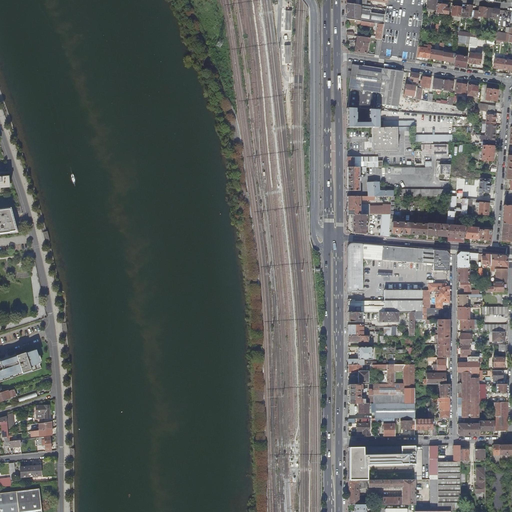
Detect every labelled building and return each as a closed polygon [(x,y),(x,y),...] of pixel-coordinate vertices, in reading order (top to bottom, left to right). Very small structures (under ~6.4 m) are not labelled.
[(437,2),(427,1),(426,10),(435,12),(436,5),(437,2)] [(442,3),(437,2),(436,5),(437,5),(436,14),(447,16),(448,11),(445,11),(446,7),(441,6),(442,3)] [(359,7),(346,5),(346,21),(348,21),(357,22),(368,23),(369,14),(370,8),(359,7)] [(461,11),(460,17),(470,19),(472,7),(467,6),(466,12),(461,11)] [(461,11),(461,9),(452,8),(450,17),(460,18),(460,17),(461,11)] [(474,12),(473,19),(477,20),(477,18),(485,19),(487,9),(479,8),(478,13),(474,12)] [(487,9),(485,19),(497,21),(499,11),(487,9)] [(368,23),(375,24),(376,25),(383,25),(384,16),(369,14),(368,23)] [(383,25),(376,25),(374,41),(376,41),(380,41),(383,25)] [(508,35),(509,29),(506,29),(505,35),(496,34),(494,42),(496,42),(500,43),(507,44),(508,35)] [(457,37),(457,38),(456,44),(469,46),(470,39),(465,38),(457,37)] [(357,38),(354,54),(364,55),(366,44),(369,42),(369,40),(358,38),(357,38)] [(469,46),(468,51),(475,52),(477,39),(476,39),(470,39),(469,46)] [(430,45),(430,48),(428,60),(440,62),(442,53),(442,52),(443,45),(439,44),(438,49),(440,49),(439,53),(433,51),(434,45),(430,45)] [(420,47),(418,46),(415,62),(418,63),(419,59),(428,60),(430,48),(427,47),(426,50),(420,48),(420,47)] [(442,53),(440,62),(453,64),(454,57),(454,56),(454,53),(455,52),(452,52),(452,55),(447,54),(442,53)] [(481,56),(470,55),(468,64),(480,66),(481,56)] [(454,57),(453,64),(452,67),(466,69),(468,59),(454,57)] [(493,70),(503,71),(504,61),(494,60),(493,70)] [(511,62),(504,61),(503,71),(511,72),(511,62)] [(402,73),(361,67),(361,68),(353,67),(347,110),(355,110),(368,111),(376,112),(377,105),(397,108),(402,73)] [(419,75),(410,74),(409,80),(413,80),(412,83),(417,84),(419,75)] [(432,90),(442,91),(443,82),(433,80),(432,90)] [(443,82),(442,91),(451,92),(452,83),(443,82)] [(466,86),(456,85),(455,94),(464,95),(466,86)] [(403,98),(404,98),(405,96),(413,97),(414,87),(404,86),(403,98)] [(468,86),(466,96),(476,97),(477,88),(473,87),(468,86)] [(497,92),(486,90),(484,102),(495,104),(497,92)] [(495,107),(478,105),(477,111),(478,112),(486,113),(494,114),(495,107)] [(346,129),(371,129),(377,129),(377,112),(376,112),(368,111),(368,116),(368,120),(369,120),(369,125),(354,125),(354,121),(355,121),(355,114),(355,110),(347,110),(346,110),(346,129)] [(481,123),(481,125),(485,126),(494,126),(495,117),(486,116),(485,124),(481,123)] [(485,136),(494,137),(494,126),(485,126),(485,133),(485,136)] [(396,152),(397,129),(383,129),(377,129),(371,129),(371,153),(396,152)] [(481,136),(480,139),(485,140),(484,143),(481,142),(481,146),(482,146),(493,147),(494,137),(485,136),(481,136)] [(447,145),(421,146),(420,156),(447,156),(447,145)] [(492,162),(493,147),(482,146),(481,161),(492,162)] [(365,169),(377,169),(377,159),(346,159),(346,169),(356,169),(356,166),(353,166),(353,164),(361,163),(360,169),(365,169)] [(449,177),(449,164),(436,164),(436,177),(449,177)] [(346,169),(346,193),(358,192),(358,182),(359,182),(359,178),(358,178),(358,173),(365,173),(365,169),(360,169),(356,169),(346,169)] [(490,181),(479,180),(478,197),(482,197),(488,197),(490,181)] [(382,198),(390,199),(392,199),(392,193),(378,193),(378,185),(367,185),(367,198),(374,198),(382,198)] [(368,216),(369,216),(369,207),(359,207),(359,201),(374,201),(374,198),(367,198),(346,198),(346,216),(349,216),(352,216),(366,216),(368,216)] [(488,205),(478,204),(477,215),(487,216),(488,205)] [(20,205),(0,208),(0,234),(28,230),(20,205)] [(445,238),(445,242),(463,244),(463,239),(464,228),(452,227),(453,213),(451,213),(451,207),(447,207),(447,213),(446,227),(445,238)] [(502,225),(511,225),(511,207),(503,207),(502,225)] [(351,235),(366,236),(366,216),(352,216),(351,235)] [(380,237),(388,238),(389,216),(381,216),(380,237)] [(391,235),(425,237),(426,225),(391,224),(391,235)] [(425,237),(445,238),(446,227),(426,225),(425,237)] [(511,225),(502,225),(501,241),(511,242),(511,232),(511,225)] [(463,239),(476,241),(478,231),(478,229),(464,228),(463,239)] [(476,241),(490,242),(491,231),(478,231),(476,241)] [(433,271),(448,271),(448,255),(446,252),(351,244),(349,245),(348,246),(347,248),(347,291),(362,291),(361,255),(433,260),(433,271)] [(478,263),(478,254),(459,253),(457,255),(457,269),(469,268),(469,265),(468,265),(468,259),(475,259),(475,263),(478,263)] [(490,265),(490,255),(486,255),(486,257),(482,257),(481,265),(483,265),(485,265),(490,265)] [(495,266),(507,267),(507,259),(504,256),(490,255),(490,265),(490,272),(494,272),(495,266)] [(457,269),(457,283),(459,283),(468,283),(469,268),(457,269)] [(503,282),(507,282),(507,269),(497,269),(496,278),(493,278),(493,281),(493,282),(503,282)] [(503,292),(503,282),(493,282),(493,287),(485,287),(485,292),(503,292)] [(468,283),(459,283),(459,289),(464,289),(463,292),(469,292),(469,285),(469,283),(468,283)] [(448,303),(448,288),(444,288),(444,285),(428,285),(428,291),(437,291),(437,308),(442,308),(442,305),(442,302),(448,303)] [(383,290),(383,301),(383,312),(398,312),(408,312),(414,312),(414,320),(420,321),(420,292),(383,290)] [(457,295),(457,308),(467,308),(467,295),(457,295)] [(383,301),(347,301),(347,312),(361,312),(378,312),(383,312),(383,301)] [(457,308),(457,320),(459,320),(469,320),(469,307),(467,308),(457,308)] [(361,312),(347,312),(347,322),(361,322),(361,312)] [(398,312),(383,312),(378,312),(379,321),(398,321),(398,312)] [(437,345),(448,345),(448,320),(437,320),(437,335),(437,343),(437,345)] [(473,323),(473,320),(469,320),(459,320),(460,329),(464,329),(465,329),(473,329),(473,323)] [(363,325),(347,325),(348,335),(363,336),(363,334),(363,325)] [(504,341),(504,332),(492,332),(492,341),(504,341)] [(460,345),(470,345),(474,345),(474,343),(471,343),(471,335),(460,335),(460,345)] [(507,357),(507,344),(499,345),(499,357),(494,357),(493,367),(504,367),(503,358),(507,357)] [(445,358),(448,358),(448,345),(437,345),(437,358),(439,358),(445,358)] [(460,358),(467,358),(470,358),(470,345),(460,345),(460,358)] [(357,360),(347,359),(348,365),(364,365),(364,359),(371,360),(371,347),(357,347),(357,360)] [(0,361),(0,382),(42,369),(36,349),(0,361)] [(457,364),(457,422),(478,421),(478,418),(478,412),(478,408),(479,403),(485,403),(485,384),(484,384),(479,384),(479,380),(479,377),(479,371),(479,362),(479,358),(470,358),(467,358),(467,364),(457,364)] [(437,371),(445,371),(445,361),(439,361),(437,361),(437,371)] [(348,369),(348,373),(358,373),(358,383),(368,383),(368,372),(366,372),(366,368),(368,368),(368,365),(366,365),(364,365),(348,365),(348,369)] [(373,396),(373,404),(374,404),(414,404),(414,403),(414,398),(414,394),(414,385),(414,375),(414,371),(414,365),(406,365),(387,365),(386,369),(387,371),(393,371),(404,371),(405,374),(404,384),(401,384),(394,384),(393,384),(387,384),(383,384),(373,384),(373,392),(373,396)] [(502,380),(502,371),(493,371),(493,380),(502,380)] [(439,384),(445,384),(445,374),(426,374),(426,380),(426,385),(429,384),(434,384),(439,384)] [(348,384),(348,404),(358,404),(365,404),(365,402),(365,396),(356,396),(356,393),(364,393),(364,388),(362,388),(362,389),(358,389),(358,384),(354,384),(348,384)] [(439,398),(449,398),(448,384),(445,384),(439,384),(439,391),(439,396),(439,398)] [(496,394),(507,394),(507,384),(496,384),(496,394)] [(0,401),(15,397),(13,391),(6,393),(6,392),(0,393),(0,401)] [(19,403),(37,398),(35,393),(17,399),(19,403)] [(440,411),(449,411),(449,398),(439,398),(437,398),(438,403),(439,402),(438,411),(440,411)] [(498,431),(507,431),(507,403),(494,403),(494,414),(494,418),(494,421),(494,431),(498,431)] [(365,404),(358,404),(358,413),(371,413),(371,404),(369,404),(365,404)] [(374,404),(374,418),(394,419),(398,419),(400,418),(415,418),(414,404),(374,404)] [(7,431),(7,428),(6,417),(2,418),(0,418),(0,422),(3,422),(4,433),(5,433),(5,437),(4,438),(4,445),(8,444),(8,442),(7,435),(7,433),(7,431)] [(362,431),(362,437),(368,437),(368,419),(355,419),(355,422),(356,422),(356,431),(362,431)] [(414,428),(415,430),(432,430),(432,429),(432,419),(415,419),(415,421),(414,428)] [(411,430),(411,428),(411,421),(400,421),(400,430),(411,430)] [(479,424),(479,432),(494,432),(494,431),(494,421),(478,421),(479,424)] [(36,431),(38,431),(51,429),(51,423),(38,424),(38,428),(36,429),(36,431)] [(384,424),(383,437),(395,436),(395,424),(384,424)] [(459,436),(479,436),(479,432),(479,424),(457,425),(457,433),(459,436)] [(49,437),(37,438),(37,446),(42,446),(42,447),(44,447),(45,452),(51,451),(49,437)] [(511,445),(493,446),(493,455),(505,455),(505,456),(507,456),(507,455),(511,455),(511,445)] [(415,465),(415,451),(415,446),(350,447),(348,448),(348,481),(367,480),(367,465),(415,465)] [(437,446),(429,446),(429,476),(437,476),(437,462),(437,450),(437,446)] [(460,450),(460,461),(462,461),(465,461),(465,464),(468,464),(468,450),(460,450)] [(475,461),(485,460),(485,450),(475,450),(475,461)] [(450,511),(460,511),(460,502),(460,482),(460,470),(460,466),(460,462),(454,462),(437,462),(437,476),(437,479),(437,485),(437,503),(437,511),(450,511)] [(31,477),(40,476),(39,465),(31,466),(31,477)] [(21,478),(31,477),(31,466),(21,467),(21,478)] [(485,492),(485,468),(477,468),(477,486),(475,486),(475,493),(479,493),(479,492),(485,492)] [(0,487),(10,486),(10,478),(0,479),(0,487)] [(379,505),(415,505),(415,482),(415,480),(367,480),(348,481),(348,506),(355,505),(359,505),(359,504),(359,491),(402,491),(401,497),(379,497),(379,505)] [(0,493),(0,511),(41,511),(38,489),(0,493)]
